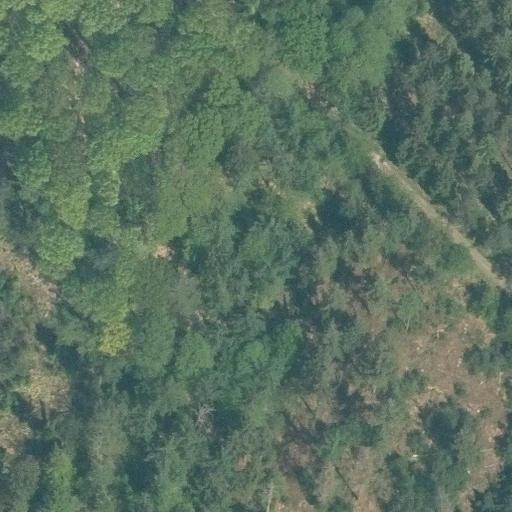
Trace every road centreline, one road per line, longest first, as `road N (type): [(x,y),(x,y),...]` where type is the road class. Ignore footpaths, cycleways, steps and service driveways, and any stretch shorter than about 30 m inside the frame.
road 1 (track): [(179,511),(361,155)]
road 2 (track): [(198,0),(361,155)]
road 3 (track): [(361,155),(511,302)]
